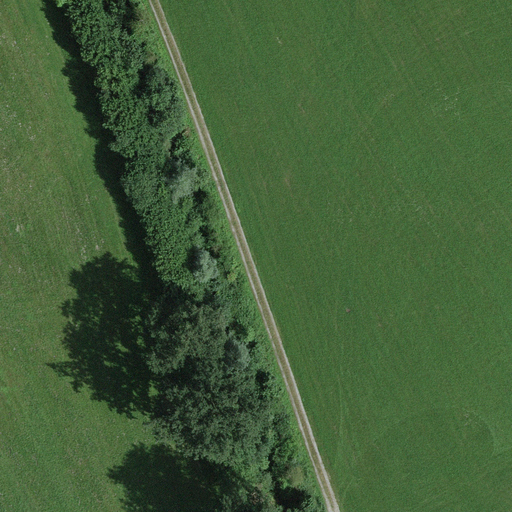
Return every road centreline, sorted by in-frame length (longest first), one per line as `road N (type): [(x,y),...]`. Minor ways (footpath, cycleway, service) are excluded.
road 1 (track): [(334,511),(151,0)]
road 2 (track): [(511,436),(382,511)]
